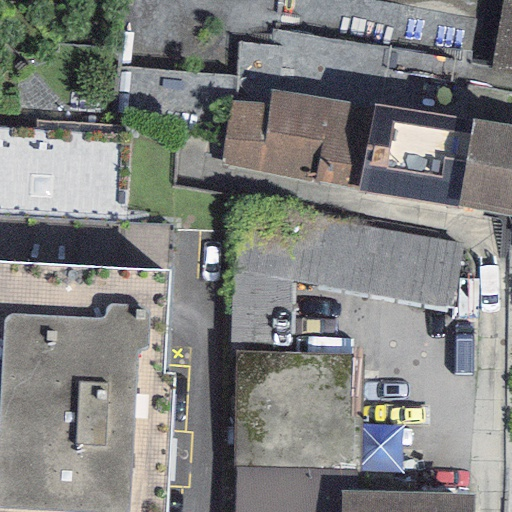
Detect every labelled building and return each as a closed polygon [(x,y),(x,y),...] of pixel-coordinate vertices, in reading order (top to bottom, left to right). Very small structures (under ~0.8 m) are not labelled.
[(266,106),(229,101),(220,164),(359,189),(374,108),(271,89),(266,106)] [(511,125),(376,100),(374,108),(359,189),(511,217),(511,125)] [(461,250),(242,212),(231,275),(231,357),(289,358),(289,285),(450,313),(461,250)] [(0,220),(0,261),(34,261),(33,220),(0,220)] [(169,279),(0,269),(0,511),(166,511),(174,383),(163,382),(169,279)] [(289,358),(231,357),(231,511),(338,511),(338,504),(356,505),(363,362),(289,358)]
